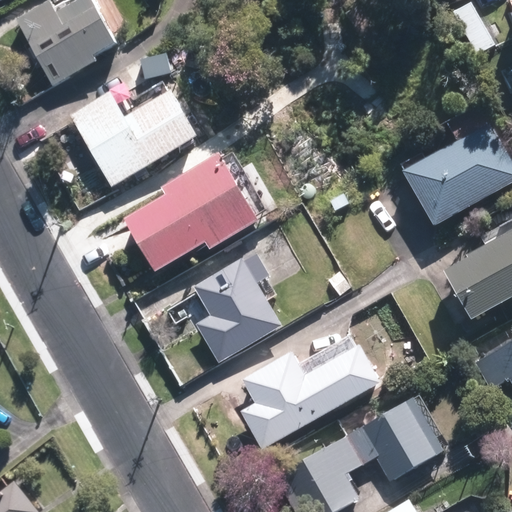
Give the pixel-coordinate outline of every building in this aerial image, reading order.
[(15,20),(52,86),(95,62),(92,57),(118,42),(94,0),(66,0),(52,8),(49,1),(15,20)] [(167,50),(137,67),(150,89),(179,72),(167,50)] [(108,93),(69,115),(110,186),(196,136),(168,88),(121,115),(108,93)] [(432,225),(511,180),(511,161),(490,121),(401,170),(432,225)] [(154,271),(204,242),(208,248),(255,218),(253,214),(267,205),(236,153),(221,161),(215,151),(159,184),(165,194),(123,219),(154,271)] [(511,228),(439,271),(468,321),(511,295),(511,228)] [(195,324),(218,362),(280,325),(255,285),(270,276),(254,250),(192,287),(209,315),(195,324)] [(263,449),(379,383),(350,333),(298,363),(290,349),(240,378),(254,401),(240,409),(263,449)] [(511,341),(475,363),(490,389),(507,379),(511,387),(511,341)] [(450,449),(418,394),(275,476),(295,511),(339,511),(358,501),(343,474),(374,457),(389,484),(450,449)] [(40,511),(20,485),(0,499),(0,511),(40,511)] [(415,511),(407,499),(386,511),(415,511)]
